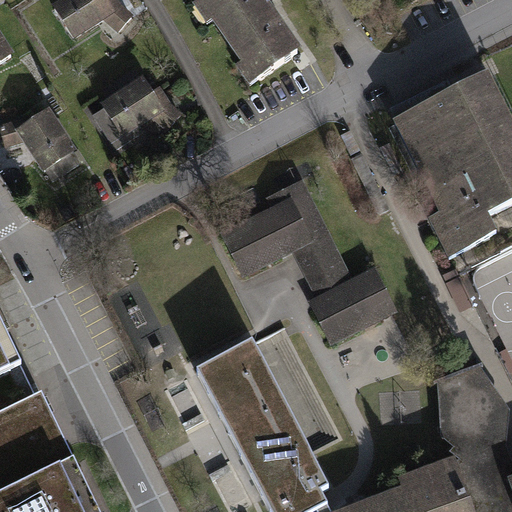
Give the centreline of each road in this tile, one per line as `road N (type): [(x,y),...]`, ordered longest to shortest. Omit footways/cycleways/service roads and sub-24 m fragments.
road 1 (residential): [(25,267),(511,9)]
road 2 (residential): [(25,267),(150,511)]
